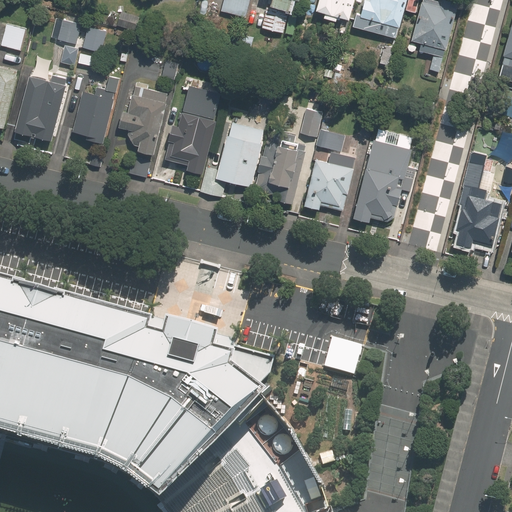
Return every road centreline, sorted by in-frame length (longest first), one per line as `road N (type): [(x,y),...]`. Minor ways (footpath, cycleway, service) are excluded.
road 1 (secondary): [(511,305),(0,175)]
road 2 (residential): [(511,347),(469,511)]
